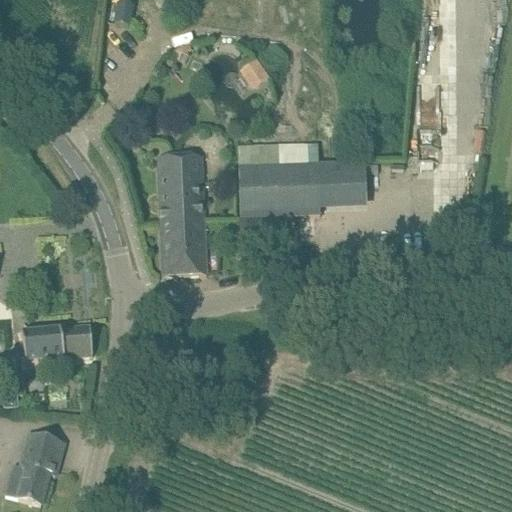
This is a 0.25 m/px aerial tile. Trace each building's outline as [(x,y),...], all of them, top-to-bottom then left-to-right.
[(132,8),(118,6),(114,26),(129,29),(132,8)] [(258,89),(270,80),(256,62),(239,74),(247,85),(252,82),(258,89)] [(317,147),(237,150),(240,222),(280,220),(319,219),(319,213),(318,193),(366,192),(365,165),(317,167),(317,162),(317,147)] [(201,160),(157,162),(157,164),(159,222),(204,220),(201,160)] [(204,220),(159,222),(162,281),(206,279),(206,276),(204,220)] [(90,332),(22,338),(25,366),(92,360),(90,332)] [(24,377),(0,378),(0,386),(1,400),(26,398),(24,377)] [(18,400),(3,401),(4,412),(19,411),(18,400)] [(63,447),(28,438),(20,470),(13,468),(4,499),(9,499),(40,509),(48,479),(54,480),(63,447)]
